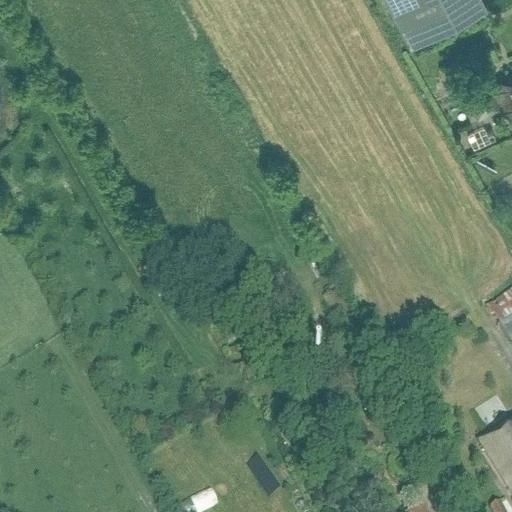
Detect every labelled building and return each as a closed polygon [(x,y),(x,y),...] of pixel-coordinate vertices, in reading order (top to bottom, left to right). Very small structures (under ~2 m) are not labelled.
[(483,0),(387,0),(411,44),(485,4),(483,0)] [(511,79),(495,87),(496,90),(492,92),(488,84),(465,96),(476,120),(500,108),(497,102),(501,100),(511,122),(511,79)] [(355,372),(380,358),(369,344),(365,346),(335,293),(320,301),(351,354),(346,356),(355,372)] [(511,293),(484,310),(508,347),(511,352),(511,293)] [(270,297),(255,311),(265,322),(281,309),(270,297)] [(511,434),(481,451),(509,499),(511,505),(511,434)]
